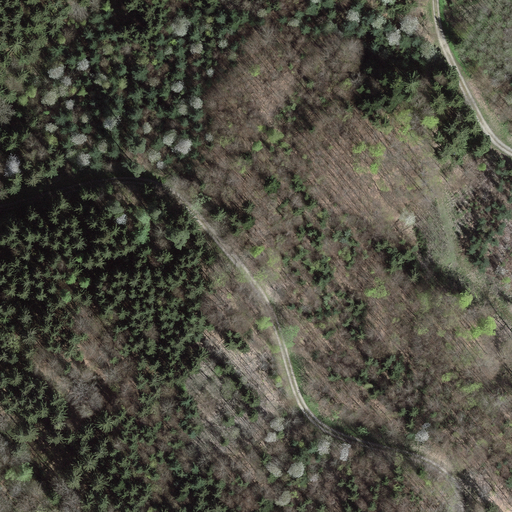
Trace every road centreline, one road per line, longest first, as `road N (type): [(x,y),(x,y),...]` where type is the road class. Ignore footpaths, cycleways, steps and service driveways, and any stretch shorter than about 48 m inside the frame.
road 1 (track): [(0,204),(108,176),(144,177),(177,193),(257,280),(307,416),(320,428),(452,472),(463,511)]
road 2 (track): [(442,41),(426,95),(439,200),(457,255),(511,320)]
road 3 (track): [(435,0),(442,41),(465,90),(484,126),(511,152)]
road 4 (track): [(0,356),(52,376),(87,439)]
